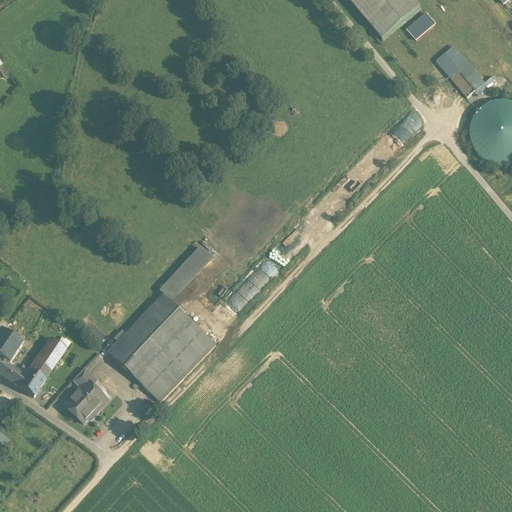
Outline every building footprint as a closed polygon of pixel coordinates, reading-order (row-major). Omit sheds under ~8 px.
[(420,9),(412,0),(346,0),(382,42),(420,9)] [(457,46),(437,61),(453,81),(462,74),(471,85),(465,90),(472,100),(496,81),(494,78),(486,84),(457,46)] [(511,165),(511,104),(505,103),(497,104),(489,106),(482,111),(476,117),(472,125),(471,133),(471,141),(474,149),(478,156),(485,162),(492,165),(500,167),(509,166),(511,165)] [(200,250),(160,293),(164,296),(163,297),(172,305),(213,262),(200,250)] [(163,297),(108,355),(142,388),(197,330),(172,305),(163,297)] [(197,330),(142,388),(160,405),(216,347),(197,330)] [(19,351),(0,337),(0,375),(12,384),(18,375),(8,368),(19,351)] [(52,342),(30,373),(44,382),(66,351),(52,342)] [(98,383),(85,371),(73,384),(81,392),(65,409),(83,426),(94,414),(96,416),(106,405),(95,394),(97,391),(93,388),(98,383)] [(44,382),(30,373),(26,379),(18,374),(18,375),(12,384),(33,399),(44,382)]
